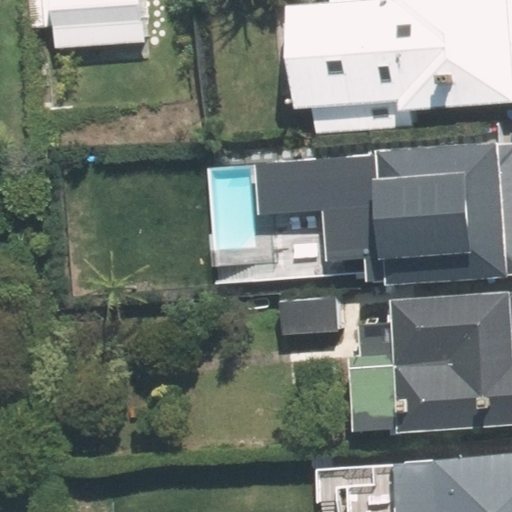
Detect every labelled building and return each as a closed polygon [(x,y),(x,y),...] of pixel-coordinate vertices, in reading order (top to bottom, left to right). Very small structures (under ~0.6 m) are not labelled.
[(154,0),(70,0),(73,41),(157,35),(154,0)] [(511,96),(511,0),(317,0),(319,98),(330,98),(331,123),(430,121),(429,99),(511,96)] [(511,138),(278,156),(284,242),(347,238),(348,256),(388,253),(390,281),(511,271),(511,138)] [(363,322),(371,427),(511,416),(511,288),(412,296),(414,318),(363,322)] [(511,511),(511,446),(417,454),(418,471),(388,473),(391,511),(511,511)]
